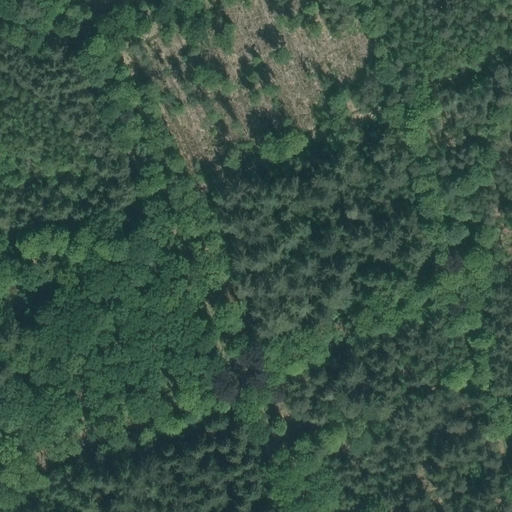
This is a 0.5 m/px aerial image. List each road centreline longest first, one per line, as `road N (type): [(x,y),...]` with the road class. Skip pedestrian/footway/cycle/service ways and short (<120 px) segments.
road 1 (track): [(511,258),(0,478)]
road 2 (track): [(243,372),(88,38),(25,29),(0,16)]
road 3 (track): [(299,511),(240,374)]
